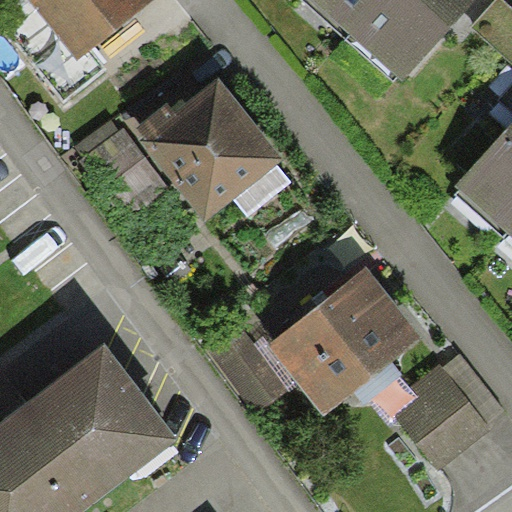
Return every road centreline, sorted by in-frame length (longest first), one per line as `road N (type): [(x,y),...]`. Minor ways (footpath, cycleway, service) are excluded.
road 1 (residential): [(511,500),(496,511),(291,511),(0,125)]
road 2 (residential): [(511,387),(197,0)]
